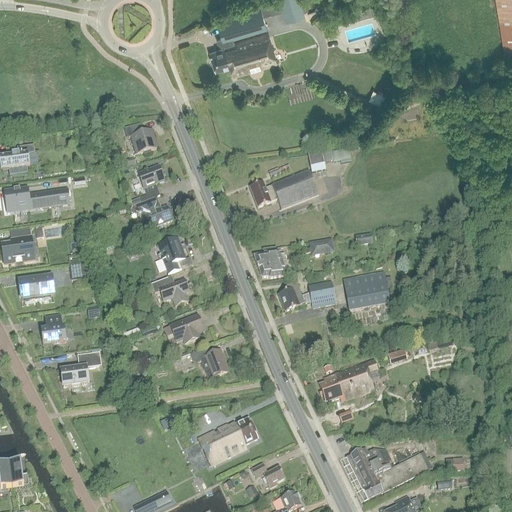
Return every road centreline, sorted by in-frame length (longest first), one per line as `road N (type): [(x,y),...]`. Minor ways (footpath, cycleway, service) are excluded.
road 1 (secondary): [(345,511),(213,217),(164,86)]
road 2 (unknown): [(494,255),(474,251),(447,80),(511,75)]
road 3 (residential): [(8,350),(92,511)]
